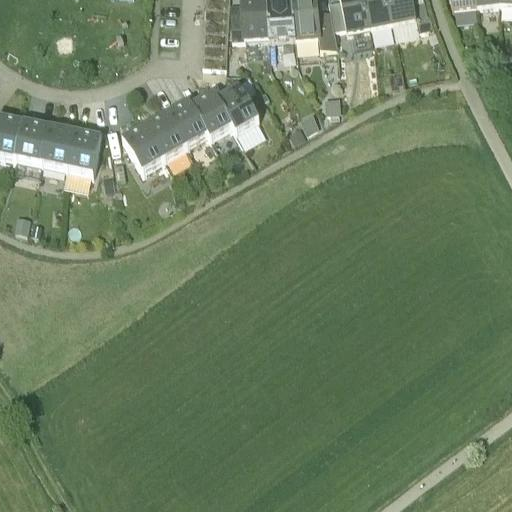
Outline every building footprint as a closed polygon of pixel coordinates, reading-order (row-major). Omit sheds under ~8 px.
[(230,0),(206,0),(202,75),(227,77),(230,14),(230,0)] [(347,43),(370,38),(362,0),(352,0),(339,3),(340,10),(346,37),(347,43)] [(385,0),(362,0),(370,38),(393,34),(385,0)] [(409,0),(385,0),(393,34),(416,29),(411,6),(409,0)] [(448,0),(452,19),(477,16),(474,0),(448,0)] [(474,0),(477,16),(500,13),(499,0),(474,0)] [(511,0),(499,0),(500,13),(511,13),(511,0)] [(423,2),(411,6),(416,29),(418,41),(430,38),(423,2)] [(315,6),(291,8),(296,49),(319,47),(317,23),(315,6)] [(291,8),(267,10),(269,47),(269,52),(296,49),(291,8)] [(244,49),(269,47),(267,10),(242,12),(242,13),(244,49)] [(328,12),(330,22),(334,40),(346,37),(340,10),(328,12)] [(244,49),(242,13),(230,14),(232,50),(244,49)] [(511,13),(500,13),(501,24),(511,24),(511,13)] [(330,22),(317,23),(319,47),(320,58),(338,57),(334,40),(330,22)] [(416,29),(393,34),(396,49),(419,45),(418,41),(416,29)] [(269,47),(244,49),(245,63),(270,61),(269,52),(269,47)] [(511,59),(503,60),(503,76),(511,76),(511,59)] [(402,80),(388,83),(391,100),(405,97),(402,80)] [(257,101),(250,87),(241,91),(248,105),(257,101)] [(237,144),(259,131),(237,91),(229,96),(231,100),(217,108),(211,97),(210,98),(237,144)] [(187,106),(186,106),(211,150),(233,138),(236,144),(237,144),(210,98),(203,102),(205,106),(192,114),(187,106)] [(341,105),(325,106),(326,122),(342,121),(341,105)] [(165,118),(164,119),(187,158),(208,146),(210,150),(211,150),(186,106),(179,111),(181,115),(168,123),(165,118)] [(165,171),(187,158),(164,119),(157,123),(160,127),(146,135),(143,131),(165,171)] [(16,128),(0,125),(0,166),(16,169),(25,125),(17,123),(16,128)] [(318,138),(313,124),(300,131),(307,145),(318,138)] [(26,125),(25,125),(16,169),(42,175),(51,130),(42,129),(41,133),(25,130),(26,125)] [(52,130),(51,130),(42,175),(68,180),(76,135),(68,134),(67,138),(51,135),(52,130)] [(143,184),(165,171),(143,131),(135,136),(138,140),(123,149),(143,184)] [(77,135),(76,135),(68,180),(94,185),(103,140),(94,138),(93,143),(76,140),(77,135)] [(305,147),(299,137),(288,143),(294,153),(305,147)] [(94,185),(68,180),(65,192),(91,197),(94,185)] [(32,226),(16,224),(13,241),(28,244),(32,226)]
